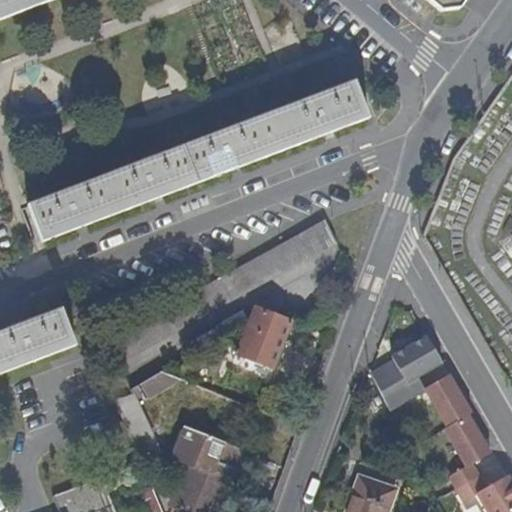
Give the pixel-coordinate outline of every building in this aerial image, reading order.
[(0,0),(0,20),(52,0),(0,0)] [(420,0),(440,17),(462,13),(470,0),(420,0)] [(366,119),(353,83),(28,208),(42,243),(366,119)] [(336,240),(324,218),(299,232),(311,255),(336,240)] [(311,255),(299,232),(215,279),(105,340),(117,363),(311,255)] [(253,307),(248,320),(228,370),(269,387),(276,369),(272,368),(291,322),(278,317),(253,307)] [(0,375),(74,347),(60,311),(0,334),(0,375)] [(441,363),(426,336),(391,357),(393,361),(372,374),(383,398),(417,378),(441,363)] [(417,378),(383,398),(390,411),(424,390),(446,428),(468,415),(471,413),(448,375),(424,389),(417,378)] [(116,401),(142,464),(161,453),(131,395),(116,401)] [(468,415),(446,428),(443,429),(464,467),(447,476),(455,490),(478,476),(471,464),(490,454),(468,415)] [(188,463),(230,480),(242,450),(184,426),(172,457),(188,463)] [(216,511),(230,480),(188,463),(171,505),(180,509),(178,511),(216,511)] [(358,474),(344,511),(387,511),(394,492),(377,486),(379,482),(358,474)] [(478,476),(455,490),(462,502),(475,494),(485,511),(510,511),(511,511),(511,484),(507,476),(485,488),(478,476)] [(118,511),(104,478),(97,480),(109,511),(118,511)] [(109,511),(97,480),(74,488),(53,497),(58,511),(109,511)]
